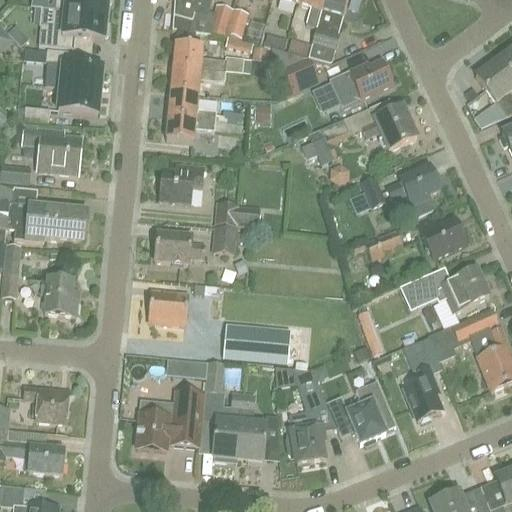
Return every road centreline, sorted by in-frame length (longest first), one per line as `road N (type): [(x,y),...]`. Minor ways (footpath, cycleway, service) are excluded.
road 1 (residential): [(110,364),(144,0)]
road 2 (residential): [(312,511),(511,432)]
road 3 (residential): [(98,492),(299,511)]
road 4 (residential): [(511,251),(433,73)]
road 5 (residential): [(98,492),(110,364)]
